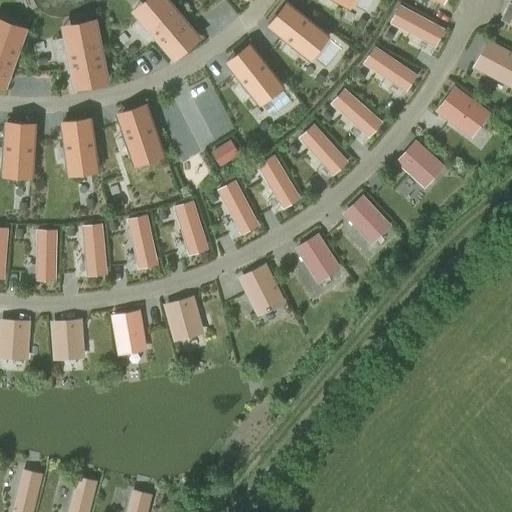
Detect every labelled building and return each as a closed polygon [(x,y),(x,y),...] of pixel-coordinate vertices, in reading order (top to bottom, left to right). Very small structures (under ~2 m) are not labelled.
[(172,56),(196,35),(166,0),(160,0),(140,18),(161,43),(160,44),(166,51),(167,50),(172,56)] [(319,29),(288,4),(270,26),(276,30),(275,32),(281,36),(282,35),(301,50),(319,29)] [(399,5),(390,22),(432,44),(441,27),(399,5)] [(511,8),(507,6),(501,18),(511,23),(511,8)] [(0,83),(4,85),(21,38),(0,30),(0,83)] [(106,79),(96,30),(64,36),(71,68),(70,69),(71,77),(73,77),(74,85),(106,79)] [(511,85),(511,82),(511,55),(489,43),(477,66),(511,85)] [(253,94),(275,77),(250,46),(239,54),(228,63),(232,69),(231,70),(236,76),(237,75),(253,94)] [(374,46),(364,62),(402,89),(413,73),(374,46)] [(379,120),(344,89),(331,103),(366,134),(379,120)] [(455,90),(439,111),(469,133),(485,112),(455,90)] [(145,107),(119,115),(120,120),(119,121),(121,128),(123,127),(131,153),(158,144),(145,107)] [(76,122),(62,123),(63,131),(61,131),(62,138),(64,138),(67,163),(95,159),(89,120),(76,122)] [(33,125),(5,124),(5,131),(3,131),(3,138),(5,138),(3,164),(31,165),(33,125)] [(313,124),(299,137),(330,171),(344,159),(313,124)] [(228,142),(209,154),(218,168),(237,156),(228,142)] [(440,164),(415,142),(397,161),(422,184),(440,164)] [(297,195),(273,155),(257,164),(281,205),(297,195)] [(217,189),(239,231),(256,222),(234,180),(217,189)] [(387,224),(362,196),(344,213),(370,240),(387,224)] [(174,206),(188,251),(206,245),(192,200),(174,206)] [(137,265),(156,260),(146,215),(127,219),(137,265)] [(87,272),(105,270),(101,223),(82,225),(87,272)] [(41,229),(40,276),(55,276),(56,230),(41,229)] [(337,265),(317,235),(297,248),(317,279),(337,265)] [(265,267),(240,279),(257,312),(266,307),(267,309),(282,302),(265,267)] [(175,339),(188,335),(187,333),(200,330),(192,300),(166,307),(175,339)] [(112,317),(118,351),(144,346),(138,313),(112,317)] [(0,356),(11,357),(12,354),(25,355),(27,324),(0,322),(0,326),(0,356)] [(68,355),(81,354),(79,322),(52,324),(55,358),(68,357),(68,355)] [(31,511),(40,476),(22,471),(11,511),(31,511)] [(87,511),(95,483),(76,478),(67,511),(87,511)] [(131,492),(125,511),(145,511),(149,496),(131,492)]
